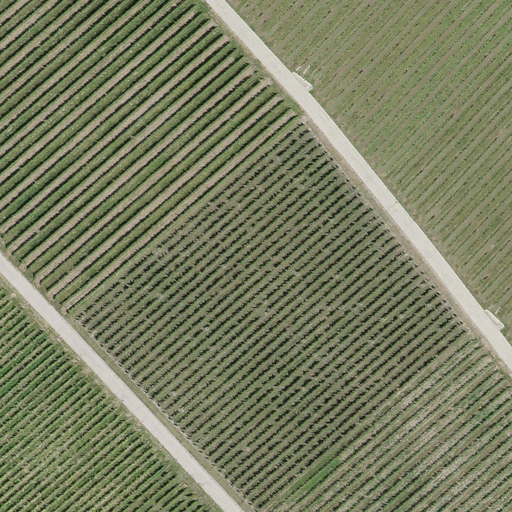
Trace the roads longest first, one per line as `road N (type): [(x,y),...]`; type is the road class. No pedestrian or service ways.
road 1 (track): [(211,0),(328,127),(511,357)]
road 2 (track): [(0,259),(239,511)]
